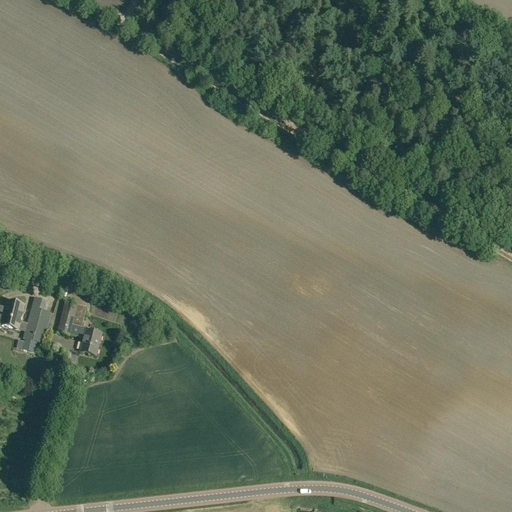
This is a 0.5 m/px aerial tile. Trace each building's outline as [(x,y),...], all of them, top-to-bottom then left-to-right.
[(21,281),(31,284),(35,272),(24,268),(21,281)] [(61,290),(72,293),(75,282),(63,279),(61,290)] [(22,351),(34,354),(37,344),(43,346),(52,314),(39,311),(42,301),(34,299),(31,311),(24,309),(24,307),(7,302),(4,313),(0,311),(0,328),(1,328),(2,326),(25,332),(23,340),(25,341),(22,351)] [(81,353),(96,357),(101,335),(86,332),(80,331),(86,309),(65,304),(58,333),(84,339),(81,353)] [(53,396),(58,383),(51,381),(46,395),(46,397),(52,399),(53,396)]
